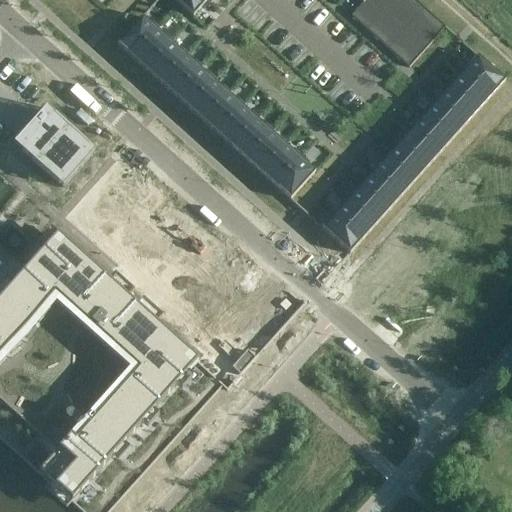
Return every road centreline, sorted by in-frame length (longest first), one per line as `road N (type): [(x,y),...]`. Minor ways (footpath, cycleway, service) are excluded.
road 1 (tertiary): [(456,417),(26,32)]
road 2 (residential): [(0,212),(95,235),(174,301)]
road 3 (unknown): [(341,313),(450,190)]
road 4 (residential): [(268,0),(370,91)]
road 5 (tertiary): [(372,511),(456,417)]
